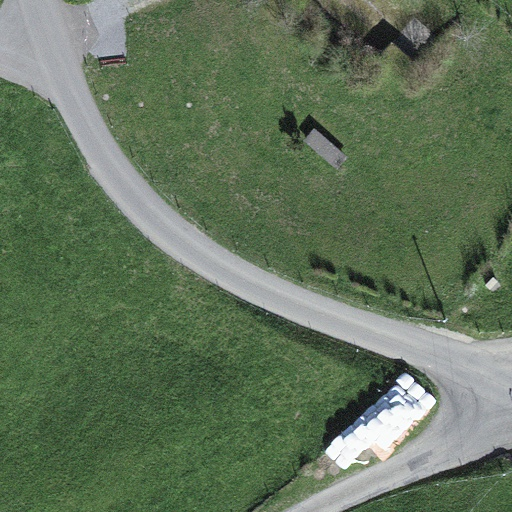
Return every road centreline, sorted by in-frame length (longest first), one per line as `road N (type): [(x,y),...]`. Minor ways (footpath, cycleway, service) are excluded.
road 1 (residential): [(36,0),(98,144),(143,205),(202,254),(280,296),(511,384)]
road 2 (track): [(308,511),(451,445),(491,417),(509,383)]
